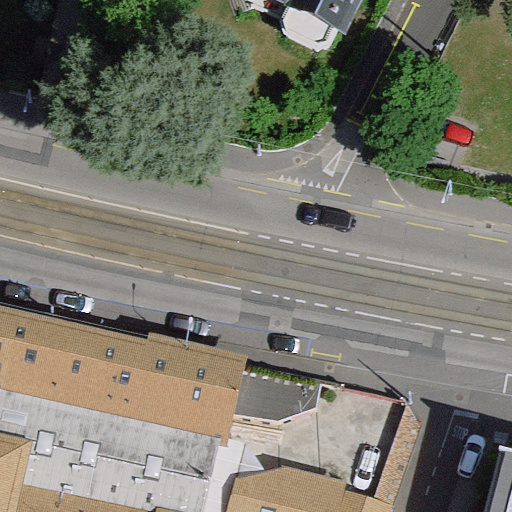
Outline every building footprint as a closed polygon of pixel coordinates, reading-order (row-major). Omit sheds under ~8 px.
[(357,0),(283,0),(296,6),(342,28),(343,29),(357,0)] [(330,50),(342,28),(296,6),(285,29),(290,39),(321,53),(330,50)] [(0,322),(0,511),(204,511),(221,440),(226,417),(237,366),(153,347),(149,357),(0,322)] [(324,385),(237,366),(226,417),(281,426),(318,412),(324,385)] [(394,470),(406,473),(423,428),(409,409),(374,509),(378,510),(379,505),(383,506),(394,470)] [(245,446),(221,440),(204,511),(247,511),(254,489),(271,481),(245,446)] [(511,511),(511,460),(510,460),(496,511),(511,511)] [(383,506),(393,509),(406,473),(394,470),(383,506)] [(395,511),(396,510),(393,509),(383,506),(379,505),(378,510),(374,509),(344,500),(343,491),(281,476),(271,481),(254,489),(247,511),(395,511)]
